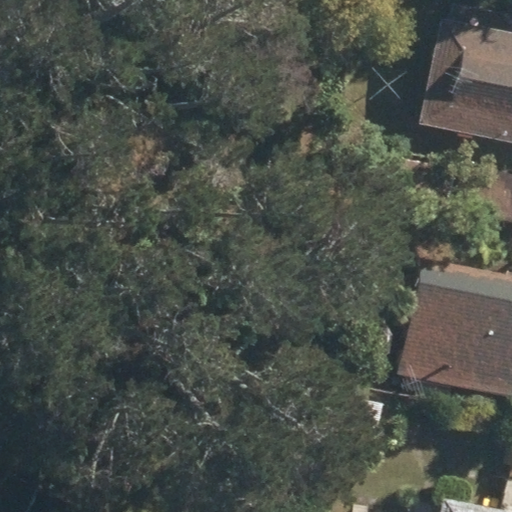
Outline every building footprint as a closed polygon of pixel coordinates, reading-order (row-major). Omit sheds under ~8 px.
[(419,128),(511,146),(511,21),(464,12),(460,29),(440,26),(419,128)] [(387,203),(471,215),(477,173),(394,161),(387,203)] [(511,284),(426,266),(403,376),(511,398),(511,284)] [(337,439),(377,445),(384,407),(343,400),(337,439)] [(491,511),(446,503),(444,511),(491,511)]
